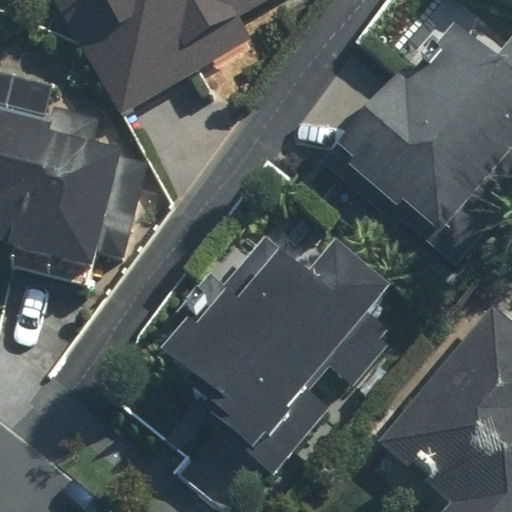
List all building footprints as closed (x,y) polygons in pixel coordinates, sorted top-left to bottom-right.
[(47,0),(119,126),(251,52),(235,24),(276,0),(47,0)] [(442,35),(328,168),(448,271),(511,196),(511,58),(494,79),(442,35)] [(128,269),(148,176),(90,164),(93,150),(0,130),(0,261),(91,281),(95,262),(128,269)] [(160,331),(176,344),(151,373),(275,479),(389,345),(366,326),(382,308),(330,264),(311,286),(261,244),(221,290),(206,277),(160,331)] [(511,511),(511,325),(496,312),(377,449),(440,503),(432,511),(511,511)]
